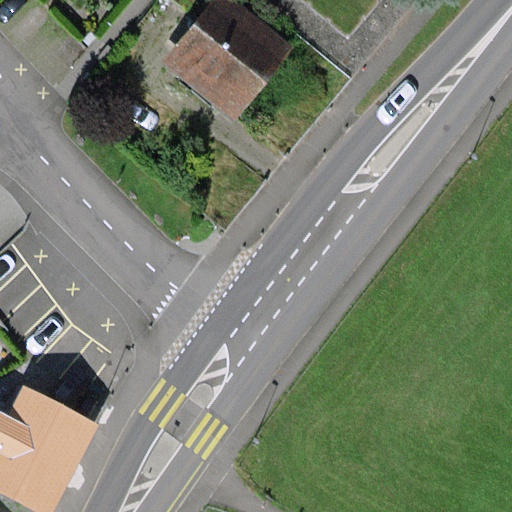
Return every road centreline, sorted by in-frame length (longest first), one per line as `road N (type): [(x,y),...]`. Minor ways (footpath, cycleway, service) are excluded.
road 1 (residential): [(511,8),(243,343)]
road 2 (residential): [(243,343),(137,256),(0,106)]
road 3 (residential): [(243,343),(128,511)]
